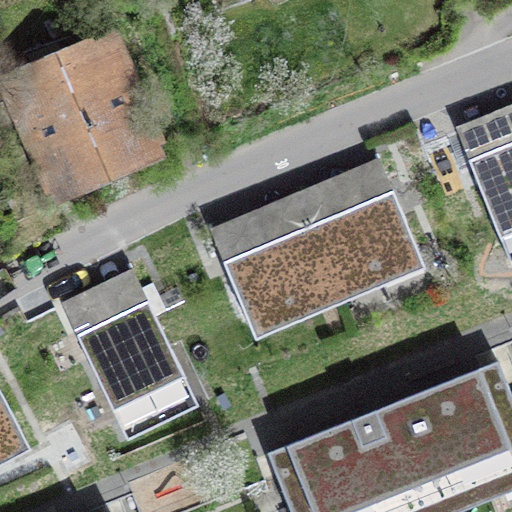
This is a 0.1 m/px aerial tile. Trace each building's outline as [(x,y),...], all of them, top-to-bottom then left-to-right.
[(65,184),(145,150),(111,70),(128,63),(116,35),(19,76),(65,184)] [(511,103),(455,127),(511,266),(511,103)] [(379,157),(294,193),(337,294),(381,275),(375,261),(416,244),(379,157)] [(209,228),(246,316),(286,299),(292,312),(337,294),(294,193),(209,228)] [(61,302),(127,439),(198,405),(132,268),(61,302)] [(511,322),(487,333),(498,361),(511,394),(511,322)] [(511,463),(511,396),(511,394),(498,361),(268,453),(291,511),(430,511),(503,483),(497,469),(511,463)] [(0,452),(21,442),(26,451),(30,448),(0,389),(0,452)] [(101,488),(110,511),(291,511),(268,453),(257,425),(101,488)]
